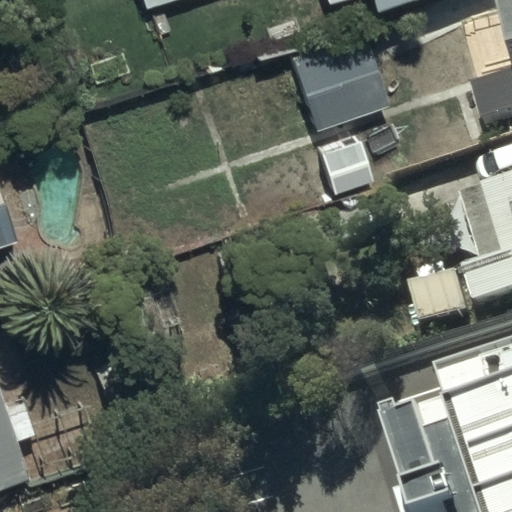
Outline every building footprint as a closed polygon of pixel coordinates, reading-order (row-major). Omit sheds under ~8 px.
[(365,0),(370,12),(404,0),(365,0)] [(511,2),(496,6),(511,67),(511,77),(473,88),(483,126),(511,118),(511,2)] [(357,30),(284,51),(308,124),(380,100),(357,30)] [(511,181),(460,197),(480,261),(462,267),(474,307),(511,295),(511,181)] [(467,442),(403,464),(416,511),(511,511),(511,388),(455,407),(467,442)] [(0,477),(16,473),(0,418),(0,477)]
